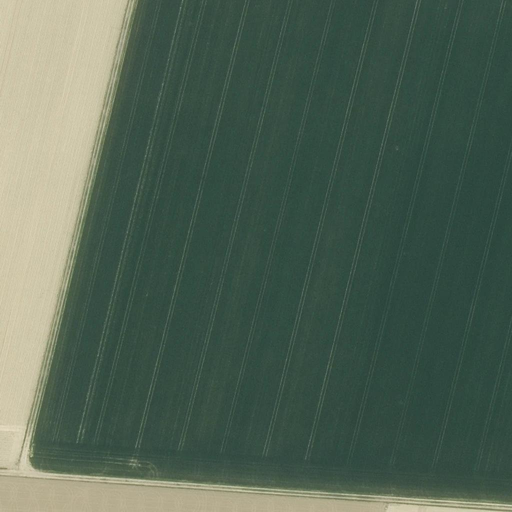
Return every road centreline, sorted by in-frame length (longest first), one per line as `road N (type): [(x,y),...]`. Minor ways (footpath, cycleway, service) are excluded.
road 1 (track): [(19,473),(511,508)]
road 2 (track): [(19,473),(131,0)]
